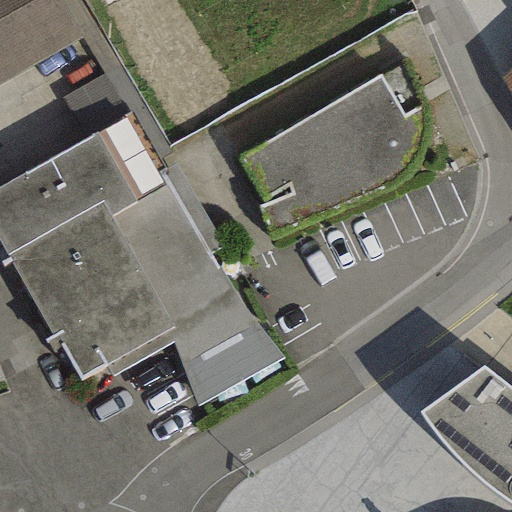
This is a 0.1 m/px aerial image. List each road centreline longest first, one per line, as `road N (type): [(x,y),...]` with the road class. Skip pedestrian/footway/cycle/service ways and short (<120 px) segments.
road 1 (unclassified): [(133,511),(348,371),(511,246)]
road 2 (unclassified): [(511,166),(430,0)]
